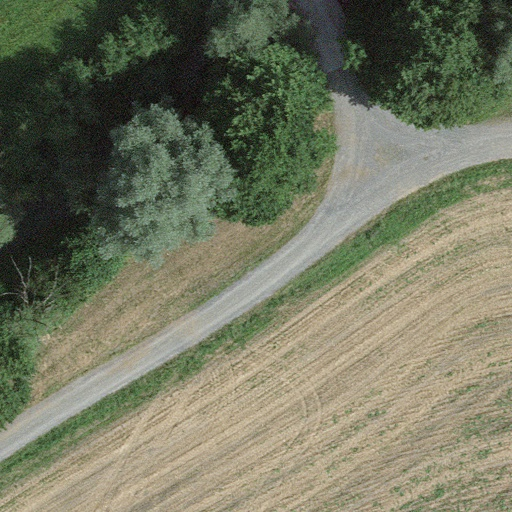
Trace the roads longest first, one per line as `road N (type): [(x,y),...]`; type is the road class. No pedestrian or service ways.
road 1 (track): [(413,160),(218,312),(0,449)]
road 2 (track): [(413,160),(356,93),(315,0)]
